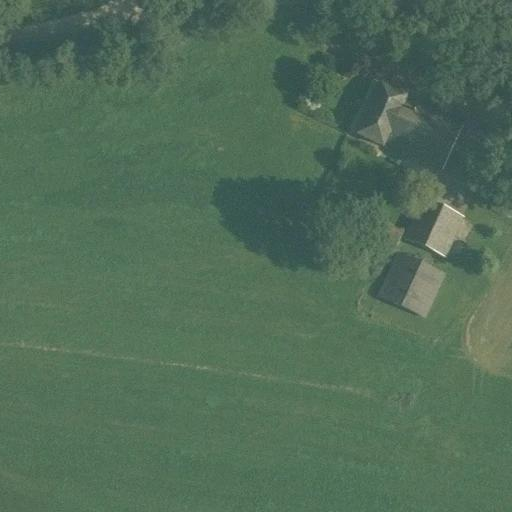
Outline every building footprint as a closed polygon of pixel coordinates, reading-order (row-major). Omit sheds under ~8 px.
[(356,136),(383,149),(385,146),(443,172),(464,125),(407,99),(408,97),(380,84),(356,136)] [(495,201),(496,202),(492,212),(510,220),(511,214),(511,197),(499,192),(495,201)] [(421,199),(402,240),(444,260),(463,219),(421,199)] [(330,225),(393,253),(403,231),(340,203),(330,225)] [(445,275),(396,253),(376,298),(424,320),(445,275)]
